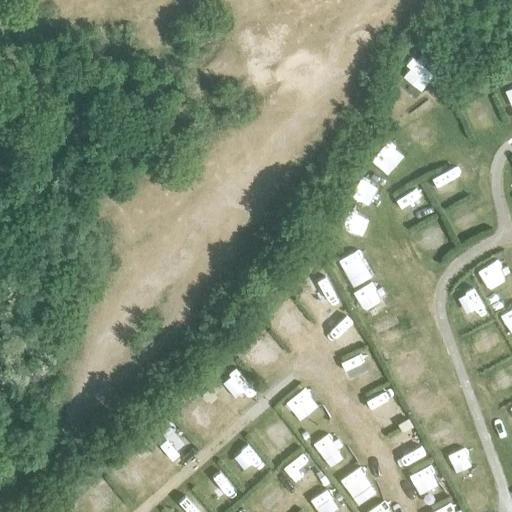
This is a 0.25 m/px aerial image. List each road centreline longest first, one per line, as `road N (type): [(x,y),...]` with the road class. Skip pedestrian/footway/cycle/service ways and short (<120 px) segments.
road 1 (track): [(409,511),(312,371),(296,370),(140,511)]
road 2 (track): [(440,294),(424,287),(381,198),(391,176),(429,153),(449,150),(497,166)]
